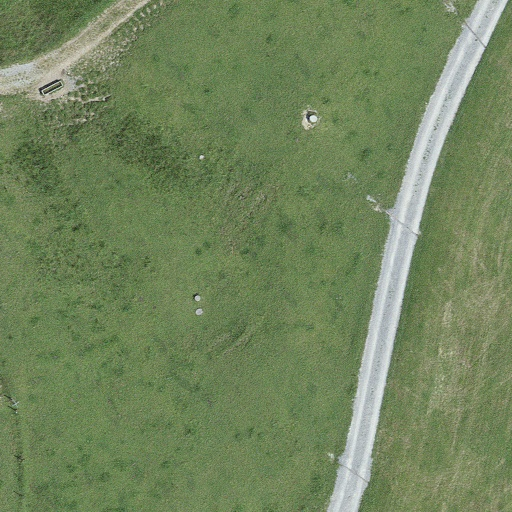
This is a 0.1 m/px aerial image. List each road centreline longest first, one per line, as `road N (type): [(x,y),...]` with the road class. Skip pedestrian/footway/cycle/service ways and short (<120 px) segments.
road 1 (track): [(501,0),(413,181),(338,511)]
road 2 (track): [(130,0),(61,56),(0,69)]
